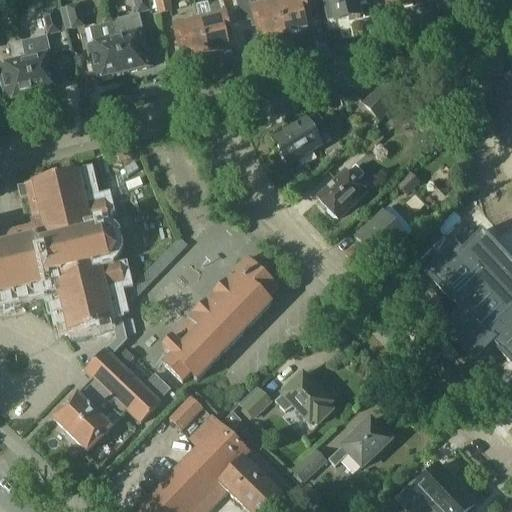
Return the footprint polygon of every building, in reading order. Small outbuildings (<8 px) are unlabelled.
[(149,12),(146,0),(133,0),(137,15),(149,12)] [(171,13),(167,0),(154,0),(159,16),(171,13)] [(281,38),(285,37),(276,0),(258,0),(261,7),(251,9),(257,33),(262,32),(265,43),(266,43),(265,42),(269,41),(270,45),(282,42),(281,38)] [(303,0),(276,0),(285,37),(306,33),(306,34),(307,34),(304,22),(309,21),(303,0)] [(330,0),(336,25),(361,19),(356,0),(330,0)] [(414,7),(412,0),(384,0),(388,13),(414,7)] [(84,28),(79,7),(67,10),(72,31),(84,28)] [(60,34),(54,13),(43,16),(48,37),(60,34)] [(199,21),(207,56),(227,51),(228,52),(229,52),(226,40),(231,39),(225,15),(199,21)] [(112,25),(124,76),(151,70),(138,18),(112,25)] [(207,56),(199,21),(173,27),(178,52),(184,50),(186,62),(187,62),(187,61),(191,60),(192,64),(204,61),(203,57),(207,56)] [(89,31),(93,47),(89,48),(97,83),(124,76),(112,25),(89,31)] [(21,44),(34,98),(61,91),(48,38),(34,42),(31,39),(21,42),(21,44)] [(9,47),(13,66),(0,68),(0,73),(7,104),(34,98),(21,44),(9,47)] [(511,77),(493,82),(510,153),(511,152),(511,77)] [(385,85),(363,105),(380,123),(402,102),(385,85)] [(281,154),(280,157),(284,164),(287,164),(289,167),(331,142),(318,120),(307,126),(306,124),(274,142),(281,154)] [(328,211),(328,214),(333,220),(336,220),(338,222),(365,197),(356,186),(365,178),(356,169),(347,177),(346,176),(319,201),(328,211)] [(100,327),(111,325),(121,322),(122,322),(118,304),(121,303),(120,301),(117,301),(114,287),(124,285),(119,266),(114,268),(110,262),(116,253),(117,253),(117,251),(115,251),(113,238),(115,237),(113,235),(111,236),(103,231),(103,224),(109,223),(104,204),(93,207),(90,193),(93,192),(93,190),(89,191),(85,172),(78,174),(77,171),(75,172),(76,174),(65,177),(64,176),(63,176),(63,177),(47,181),(47,180),(45,180),(46,181),(34,184),(34,182),(31,182),(32,185),(25,186),(25,187),(18,189),(20,200),(28,198),(30,204),(26,205),(27,208),(30,207),(35,228),(17,232),(16,229),(15,229),(15,233),(1,236),(0,234),(0,310),(0,308),(0,306),(14,303),(15,307),(17,306),(16,302),(30,299),(31,303),(33,302),(32,299),(47,295),(49,303),(52,302),(56,316),(52,317),(53,319),(56,318),(60,337),(81,332),(81,333),(83,333),(82,332),(98,328),(99,329),(101,329),(100,327)] [(406,198),(419,185),(409,176),(396,188),(406,198)] [(390,208),(383,215),(356,240),(378,263),(395,247),(398,250),(408,241),(415,234),(390,208)] [(455,247),(425,276),(453,305),(453,304),(461,312),(443,330),(474,362),(492,345),(499,353),(511,367),(511,263),(482,233),(460,253),(455,247)] [(228,280),(172,340),(163,350),(171,359),(163,367),(183,386),(191,377),(197,384),(272,307),(267,302),(278,291),(247,261),(228,280)] [(121,322),(111,325),(115,342),(104,353),(103,353),(84,373),(93,381),(53,422),(87,455),(110,431),(100,421),(110,411),(120,421),(127,414),(140,427),(160,407),(110,360),(126,343),(121,322)] [(310,426),(313,424),(320,431),(335,417),(328,409),(331,406),(328,404),(331,401),(323,392),(319,394),(303,377),(275,404),(285,415),(294,410),(310,426)] [(157,380),(148,389),(164,404),(173,395),(157,380)] [(261,394),(244,411),(253,420),(270,404),(261,394)] [(202,412),(191,400),(169,422),(181,434),(202,412)] [(241,423),(233,414),(225,422),(233,430),(241,423)] [(197,450),(136,511),(212,511),(228,496),(243,511),(270,511),(282,499),(244,462),(249,457),(234,442),(211,420),(189,442),(197,450)] [(362,471),(391,443),(371,422),(328,463),(335,470),(349,457),(362,471)] [(317,455),(295,475),(303,484),(325,463),(317,455)] [(432,511),(456,489),(438,470),(435,472),(433,471),(426,478),(427,479),(412,494),(424,508),(426,506),(432,511)] [(456,489),(432,511),(472,511),(475,509),(456,489)] [(396,511),(399,510),(389,500),(376,511),(396,511)]
